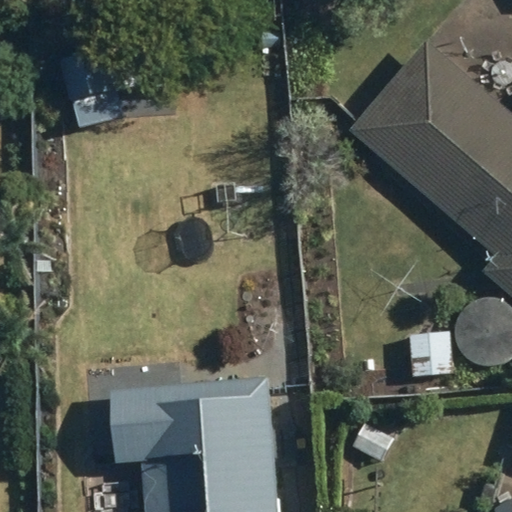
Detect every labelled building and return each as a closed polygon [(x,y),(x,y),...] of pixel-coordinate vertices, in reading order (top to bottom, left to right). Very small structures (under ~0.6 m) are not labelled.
[(491,255),(479,268),(511,297),(511,113),(508,118),(423,43),(347,129),(491,255)] [(106,61),(62,71),(78,135),(121,125),(106,61)] [(463,361),(467,365),(479,372),(485,373),(491,373),(496,372),(502,371),(507,368),(511,365),(511,364),(511,313),(509,311),(504,308),(498,306),(492,305),(487,305),(481,306),(476,308),(471,311),(466,314),(462,318),(459,323),(457,328),(456,334),(456,340),(456,345),(458,351),(460,356),(463,361)] [(448,333),(407,335),(409,376),(450,374),(448,333)] [(270,511),(261,376),(104,387),(108,460),(193,454),(193,462),(136,466),(139,511),(270,511)] [(352,443),(378,461),(393,440),(367,422),(352,443)]
